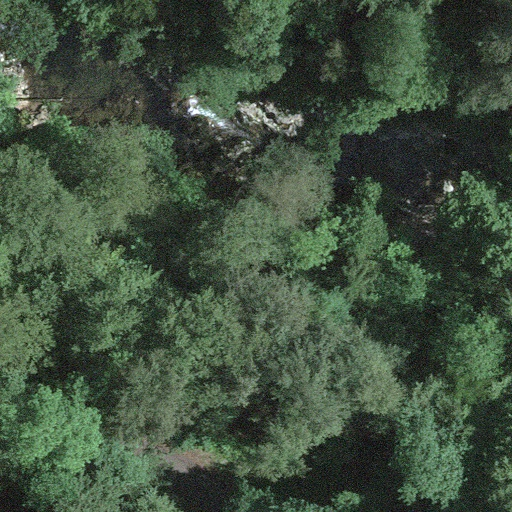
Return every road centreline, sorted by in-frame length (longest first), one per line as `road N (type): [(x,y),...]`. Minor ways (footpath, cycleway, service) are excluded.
road 1 (track): [(0,217),(511,346)]
road 2 (unclassified): [(0,375),(236,511)]
road 3 (track): [(139,453),(364,511)]
